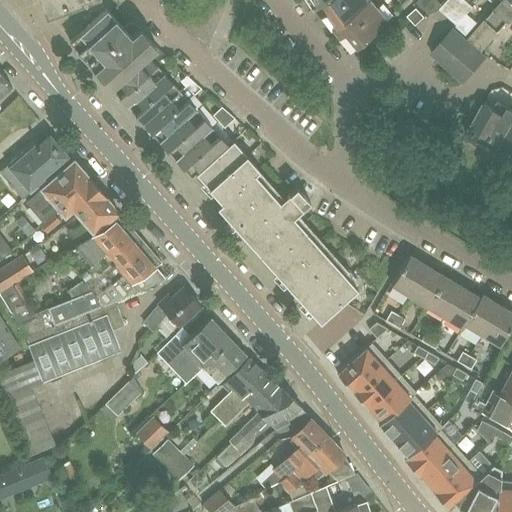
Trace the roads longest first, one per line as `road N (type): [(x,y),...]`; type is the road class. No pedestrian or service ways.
road 1 (tertiary): [(417,511),(297,361),(0,25)]
road 2 (unclassified): [(346,184),(184,43),(169,3)]
road 3 (residential): [(276,0),(341,76),(346,184)]
road 4 (unclassified): [(511,286),(346,184)]
